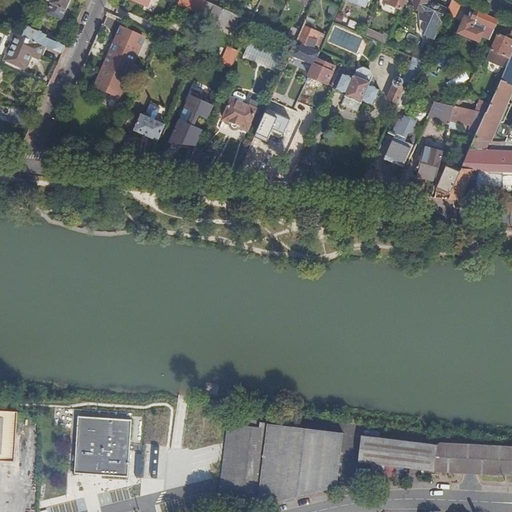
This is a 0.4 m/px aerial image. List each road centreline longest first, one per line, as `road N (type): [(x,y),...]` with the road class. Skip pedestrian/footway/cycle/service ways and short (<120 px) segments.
road 1 (residential): [(27,165),(511,220)]
road 2 (residential): [(99,0),(27,165)]
road 3 (unclassified): [(317,511),(410,498),(473,500)]
